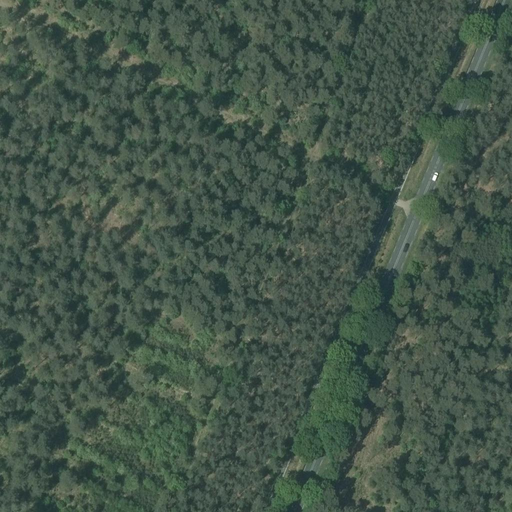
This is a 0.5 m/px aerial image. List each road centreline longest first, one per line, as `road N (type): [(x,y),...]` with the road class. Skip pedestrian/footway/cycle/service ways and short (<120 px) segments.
road 1 (primary): [(293,511),(503,0)]
road 2 (track): [(163,511),(367,0)]
road 3 (track): [(0,1),(417,210)]
road 4 (track): [(0,310),(205,404)]
